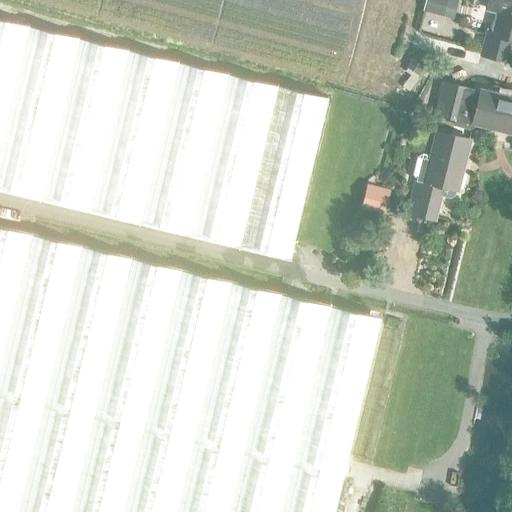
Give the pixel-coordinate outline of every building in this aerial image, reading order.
[(507,61),(509,56),(511,42),(511,0),(488,0),(486,8),(498,11),(492,33),(486,32),(480,54),(507,61)] [(0,23),(0,191),(288,261),(325,103),(0,23)] [(511,97),(480,89),(480,91),(470,89),(470,88),(443,82),(435,114),(455,119),(454,124),(472,129),(472,126),(501,132),(502,131),(511,133),(511,97)] [(460,168),(468,139),(436,131),(430,155),(422,153),(417,156),(412,174),(415,179),(407,212),(434,219),(440,195),(449,197),(454,194),(456,189),(457,189),(462,169),(460,168)] [(390,189),(366,184),(360,208),(383,214),(390,189)] [(339,511),(384,323),(0,232),(0,511),(339,511)]
